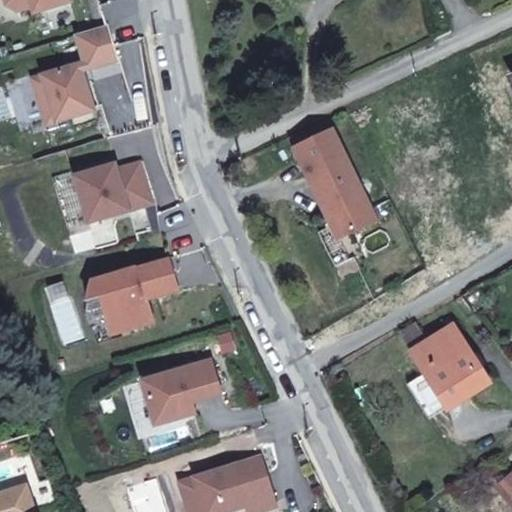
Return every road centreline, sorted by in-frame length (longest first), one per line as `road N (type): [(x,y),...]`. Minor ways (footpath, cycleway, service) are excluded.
road 1 (residential): [(365,511),(199,165)]
road 2 (residential): [(199,165),(511,18)]
road 3 (unknown): [(294,353),(511,232)]
road 4 (residential): [(199,165),(165,0)]
